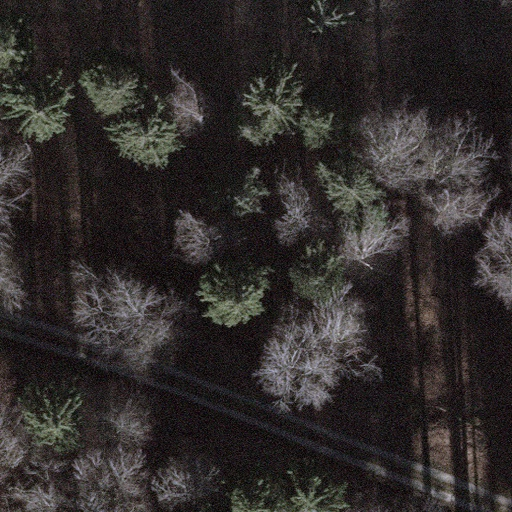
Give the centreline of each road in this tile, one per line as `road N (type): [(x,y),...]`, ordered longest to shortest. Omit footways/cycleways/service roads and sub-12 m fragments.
road 1 (track): [(0,324),(257,411),(511,511)]
road 2 (track): [(334,441),(194,286),(0,212)]
